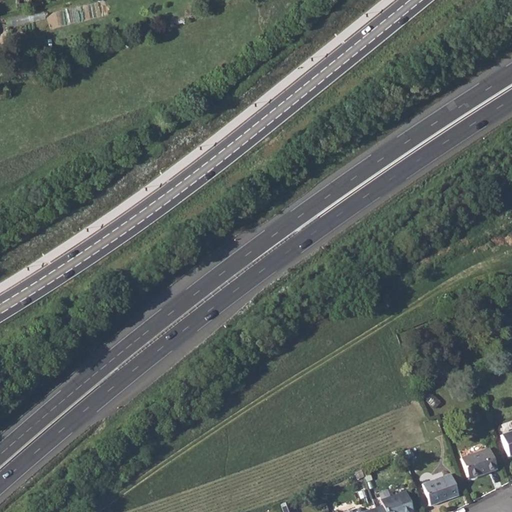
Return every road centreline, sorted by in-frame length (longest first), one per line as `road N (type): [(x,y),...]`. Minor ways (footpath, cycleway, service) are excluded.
road 1 (motorway): [(0,483),(250,278),(511,99)]
road 2 (motorway): [(511,73),(277,232),(0,454)]
road 3 (secondary): [(0,311),(176,192),(414,0)]
road 4 (secondary): [(400,0),(171,184),(0,299)]
